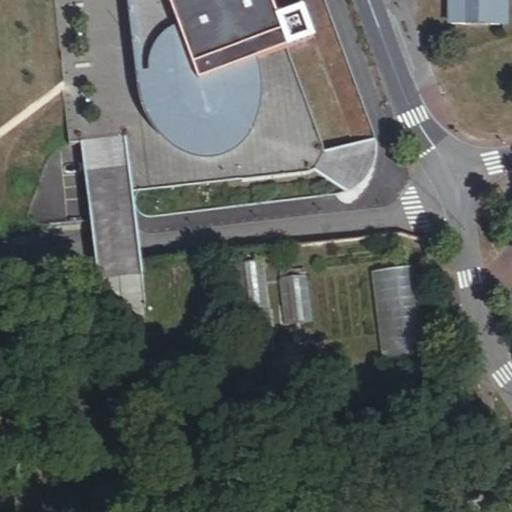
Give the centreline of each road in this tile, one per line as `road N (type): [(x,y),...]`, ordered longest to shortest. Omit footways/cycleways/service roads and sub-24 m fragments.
road 1 (residential): [(454,216),(0,261)]
road 2 (tertiary): [(462,176),(413,118),(368,0)]
road 3 (tertiary): [(454,216),(472,323),(492,367),(511,384)]
